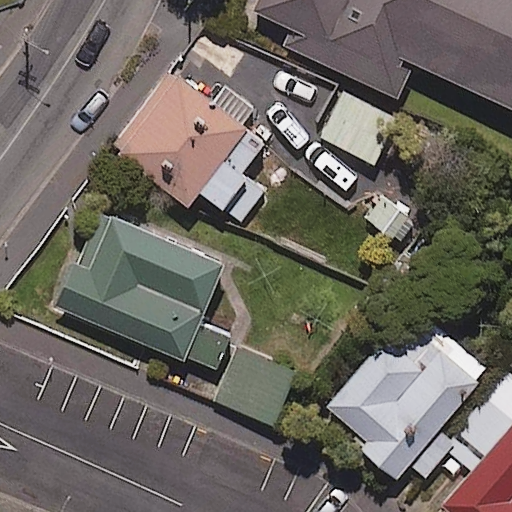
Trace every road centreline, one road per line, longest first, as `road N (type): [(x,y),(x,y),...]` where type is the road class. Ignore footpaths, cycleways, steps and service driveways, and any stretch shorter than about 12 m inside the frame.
road 1 (residential): [(203,511),(0,421)]
road 2 (tertiary): [(105,0),(0,156)]
